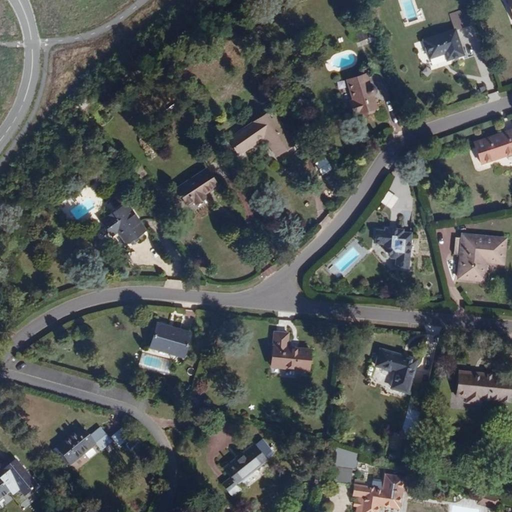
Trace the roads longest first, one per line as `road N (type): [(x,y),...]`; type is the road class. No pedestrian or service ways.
road 1 (residential): [(270,304),(363,199),(387,156),(408,140),(511,106)]
road 2 (residential): [(0,359),(52,316),(108,295),(270,304)]
road 3 (residential): [(161,511),(172,462),(142,417),(0,376)]
road 4 (residential): [(270,304),(511,327)]
road 5 (residential): [(18,0),(32,66),(22,105),(0,141)]
